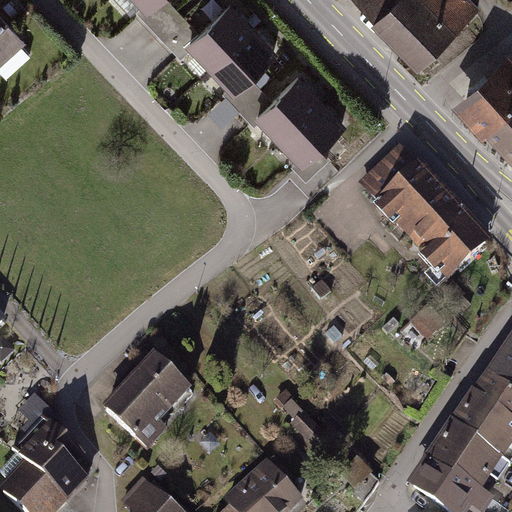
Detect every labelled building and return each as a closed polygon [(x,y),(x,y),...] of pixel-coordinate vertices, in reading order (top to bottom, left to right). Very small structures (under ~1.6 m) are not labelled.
[(138,0),(144,6),(137,12),(141,16),(157,0),(138,0)] [(183,15),(168,0),(157,0),(141,16),(160,36),(183,15)] [(366,0),(367,1),(365,3),(426,65),(481,11),(470,0),(464,0),(468,4),(463,9),(454,0),(366,0)] [(212,68),(253,29),(232,6),(184,52),(188,56),(195,49),(212,68)] [(0,70),(8,79),(33,56),(23,46),(26,43),(0,14),(0,70)] [(202,35),(183,15),(160,36),(179,56),(202,35)] [(275,52),(254,29),(212,68),(230,87),(223,93),(227,97),(249,76),(275,52)] [(511,86),(501,74),(468,104),(511,151),(511,86)] [(262,89),(249,76),(209,114),(221,128),(239,110),(262,89)] [(281,141),(322,102),(300,79),(252,124),(256,129),(263,122),(281,141)] [(276,102),(262,89),(239,110),(252,124),(276,102)] [(344,124),(322,102),(281,141),(299,159),(292,166),(295,170),(318,149),(344,124)] [(330,162),(318,149),(295,170),(308,183),(330,162)] [(404,152),(364,190),(402,231),(405,229),(441,268),(428,280),(441,294),(492,247),(404,152)] [(455,287),(446,296),(456,306),(465,298),(455,287)] [(448,321),(436,308),(419,324),(432,337),(448,321)] [(16,352),(4,339),(0,342),(0,359),(4,363),(16,352)] [(511,354),(494,381),(511,393),(511,354)] [(130,401),(115,417),(143,443),(190,394),(162,367),(149,380),(144,376),(125,396),(130,401)] [(509,424),(501,437),(511,445),(511,393),(494,381),(481,399),(507,416),(504,421),(509,424)] [(43,397),(28,405),(36,419),(50,411),(43,397)] [(507,416),(481,399),(458,430),(507,464),(511,467),(511,445),(501,437),(509,424),(504,421),(507,416)] [(46,423),(15,454),(24,464),(68,505),(88,484),(74,470),(84,459),(46,423)] [(507,464),(458,430),(432,468),(459,487),(463,482),(486,496),(507,464)] [(353,462),(338,447),(331,454),(346,469),(353,462)] [(55,511),(65,502),(24,464),(8,482),(16,490),(9,497),(25,511),(55,511)] [(277,467),(230,509),(233,511),(295,511),(303,505),(290,491),(295,487),(277,467)] [(459,487),(432,468),(415,492),(443,511),(475,511),(486,496),(463,482),(459,487)] [(380,485),(369,473),(360,482),(373,495),(380,485)] [(177,511),(148,487),(129,508),(133,511),(177,511)]
